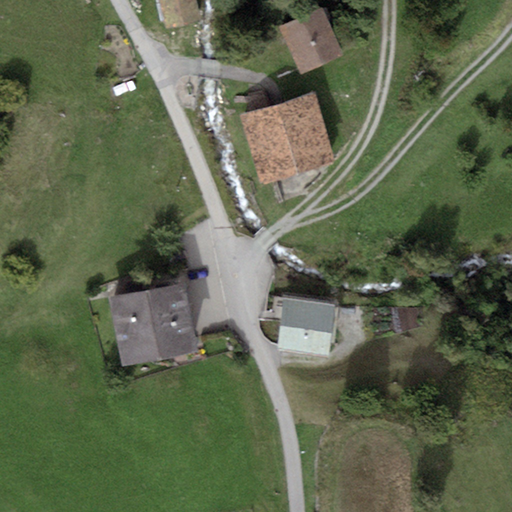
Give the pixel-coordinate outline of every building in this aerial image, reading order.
[(161,0),(169,32),(203,24),(197,0),(161,0)] [(326,9),(285,27),(308,77),(349,59),(326,9)] [(312,94),(243,115),(263,182),(332,161),(312,94)] [(188,287),(114,301),(126,365),(200,351),(188,287)] [(339,310),(288,302),(280,351),(332,359),(339,310)] [(365,315),(366,342),(397,340),(395,313),(365,315)]
